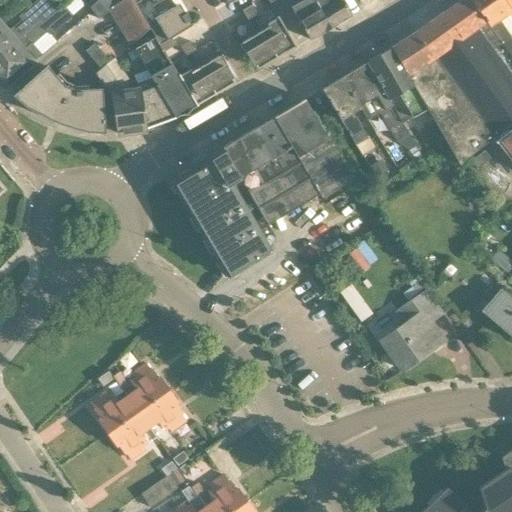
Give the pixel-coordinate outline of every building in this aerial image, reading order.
[(0,55),(39,22),(42,26),(59,10),(50,0),(39,0),(20,17),(23,20),(11,31),(1,19),(0,19),(0,55)] [(99,0),(90,8),(99,20),(122,0),(99,0)] [(146,24),(134,5),(131,0),(124,0),(110,12),(131,46),(151,33),(146,24)] [(146,24),(151,33),(159,46),(171,39),(175,36),(191,27),(178,5),(174,7),(169,0),(163,0),(151,7),(158,18),(146,24)] [(266,0),(269,4),(275,0),(287,0),(292,8),(290,9),(309,40),(329,29),(312,0),(266,0)] [(312,0),(329,29),(352,16),(341,0),(312,0)] [(391,48),(426,110),(459,167),(511,124),(511,77),(492,51),(501,44),(470,0),(463,0),(414,35),(391,48)] [(470,0),(501,44),(510,38),(498,20),(511,10),(511,9),(505,0),(470,0)] [(242,12),(247,21),(254,17),(255,13),(251,6),(242,12)] [(39,22),(0,55),(0,81),(5,86),(41,55),(32,44),(47,31),(49,35),(71,17),(63,7),(59,10),(42,26),(39,22)] [(260,33),(276,59),(294,48),(294,49),(296,49),(277,17),(276,18),(277,19),(266,26),(267,28),(260,33)] [(175,36),(181,47),(189,42),(199,36),(193,26),(191,27),(175,36)] [(276,59),(260,33),(238,46),(245,57),(248,56),(257,70),(276,59)] [(195,107),(177,76),(154,39),(134,51),(139,60),(151,79),(156,88),(175,119),(195,107)] [(171,39),(159,46),(164,53),(175,46),(171,39)] [(181,47),(180,48),(184,55),(188,56),(195,52),(189,42),(181,47)] [(105,66),(110,62),(95,45),(86,52),(101,70),(105,66)] [(366,63),(402,125),(426,110),(391,48),(366,63)] [(139,60),(134,51),(127,56),(132,64),(139,60)] [(199,69),(214,95),(234,84),(225,69),(227,68),(220,56),(199,69)] [(341,78),(360,109),(369,123),(383,115),(399,141),(408,135),(402,125),(366,63),(358,68),(356,67),(349,71),(348,74),(341,78)] [(126,84),(119,88),(105,66),(101,70),(95,74),(110,98),(116,134),(147,129),(141,93),(130,95),(129,86),(126,84)] [(46,68),(12,97),(26,108),(51,121),(60,125),(87,133),(103,133),(101,90),(76,93),(61,86),(46,68)] [(214,95),(199,69),(191,73),(190,70),(179,77),(178,76),(177,76),(195,107),(196,108),(197,107),(196,106),(214,95)] [(360,109),(341,78),(320,90),(355,146),(367,138),(352,114),(360,109)] [(141,93),(147,129),(175,119),(156,88),(151,79),(138,84),(141,93)] [(305,172),(319,196),(321,199),(353,181),(303,100),(272,119),(305,172)] [(224,154),(274,237),(274,236),(267,225),(319,196),(305,172),(272,119),(221,149),(224,154)] [(511,133),(500,143),(511,158),(511,133)] [(490,158),(484,151),(471,162),(477,169),(490,158)] [(274,237),(224,154),(220,156),(217,152),(208,157),(211,162),(172,186),(228,278),(270,252),(274,237)] [(387,171),(382,160),(371,166),(376,177),(387,171)] [(511,266),(511,262),(498,250),(491,259),(507,273),(511,266)] [(411,321),(386,339),(406,368),(443,342),(427,318),(439,310),(425,291),(402,307),(411,321)] [(511,301),(500,291),(481,312),(511,338),(511,301)] [(133,378),(128,382),(133,389),(124,396),(137,413),(168,392),(158,378),(156,380),(150,372),(149,373),(144,365),(131,375),(133,378)] [(108,372),(98,379),(103,386),(113,379),(108,372)] [(123,390),(129,386),(120,373),(113,377),(122,390),(123,390)] [(114,404),(106,392),(94,400),(91,403),(96,410),(94,411),(101,420),(98,421),(107,434),(137,413),(124,396),(114,404)] [(168,392),(137,413),(148,428),(158,422),(165,431),(169,428),(171,431),(184,422),(179,415),(180,415),(175,406),(177,405),(168,392)] [(137,413),(107,434),(116,447),(119,446),(125,455),(127,454),(131,460),(158,442),(148,428),(137,413)] [(511,511),(511,453),(510,452),(500,459),(503,471),(477,489),(479,498),(464,509),(446,490),(422,511),(511,511)] [(184,480),(178,471),(177,470),(150,489),(139,496),(148,509),(177,489),(174,486),(184,480)] [(205,508),(207,511),(232,511),(246,502),(236,489),(235,491),(229,483),(227,484),(222,476),(209,485),(211,489),(207,492),(214,501),(205,508)] [(197,483),(191,487),(198,498),(204,493),(197,483)] [(195,498),(188,488),(182,492),(188,502),(195,498)] [(207,511),(205,508),(198,498),(188,506),(185,502),(171,511),(207,511)] [(252,511),(246,502),(232,511),(252,511)]
